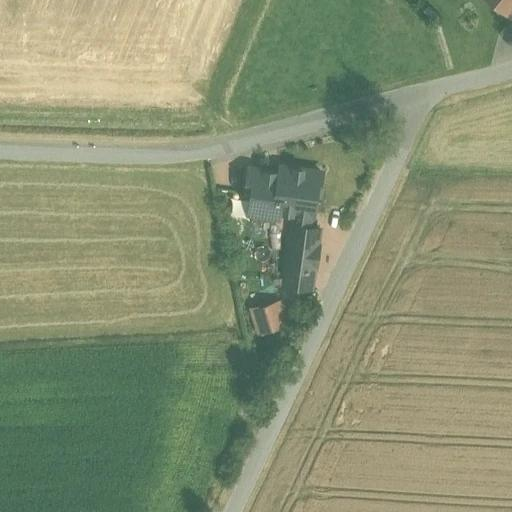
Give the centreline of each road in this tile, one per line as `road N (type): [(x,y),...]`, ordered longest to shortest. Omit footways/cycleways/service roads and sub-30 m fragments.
road 1 (unclassified): [(430,92),(234,511)]
road 2 (tertiary): [(430,92),(171,154),(0,149)]
